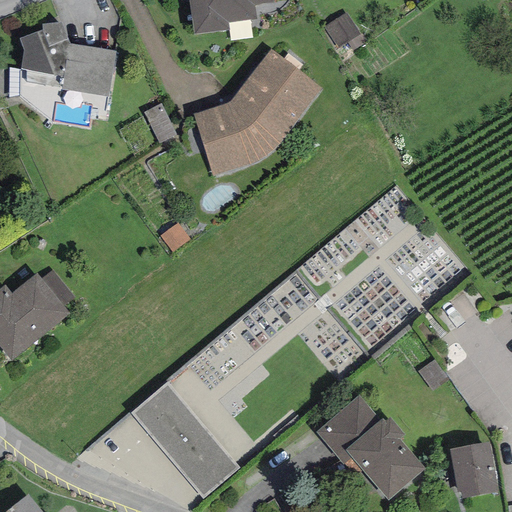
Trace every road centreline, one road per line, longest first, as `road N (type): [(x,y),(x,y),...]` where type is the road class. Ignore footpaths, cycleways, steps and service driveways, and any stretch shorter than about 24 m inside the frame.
road 1 (residential): [(0,425),(64,471),(165,511)]
road 2 (residential): [(130,0),(169,78),(200,93)]
